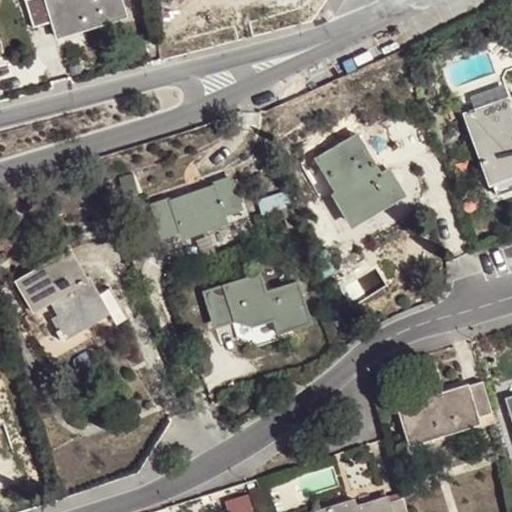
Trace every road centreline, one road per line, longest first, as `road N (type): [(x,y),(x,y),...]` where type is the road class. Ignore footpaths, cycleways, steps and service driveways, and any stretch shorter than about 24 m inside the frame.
road 1 (residential): [(96,511),(208,464),(405,330),(511,294)]
road 2 (residential): [(395,11),(165,75)]
road 3 (residential): [(190,113),(395,11)]
road 4 (residential): [(0,173),(190,113)]
road 5 (residential): [(165,75),(0,117)]
